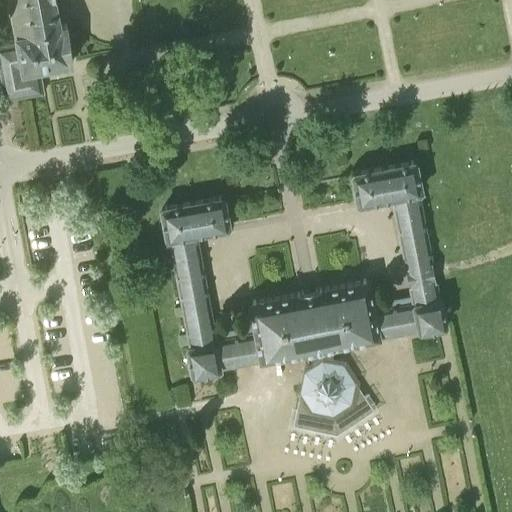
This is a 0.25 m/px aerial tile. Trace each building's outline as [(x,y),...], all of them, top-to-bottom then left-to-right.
[(10,0),(18,42),(0,45),(0,67),(6,98),(43,91),(39,66),(73,60),(66,23),(60,24),(55,0),(10,0)] [(369,51),(375,52),(378,29),(356,26),(350,70),(366,72),(369,51)] [(294,70),(300,66),(309,83),(324,75),(303,38),(283,49),(294,70)] [(416,81),(480,68),(478,54),(452,59),(433,62),(433,60),(412,64),(416,81)] [(224,197),(223,196),(222,196),(221,196),(221,195),(218,195),(218,196),(164,205),(164,206),(163,206),(162,207),(162,208),(164,221),(167,220),(190,343),(185,344),(189,371),(194,375),(219,371),(222,366),(222,364),(230,362),(259,356),(260,360),(296,353),(342,344),(382,337),(381,333),(409,328),(416,327),(416,329),(422,332),(445,327),(448,323),(442,297),(436,298),(416,183),(420,182),(416,162),(415,162),(415,161),(414,161),(413,161),(413,160),(410,160),(411,161),(355,171),(355,172),(354,172),(354,173),(353,174),(358,202),(394,196),(412,294),(377,301),(369,280),(369,279),(368,279),(368,278),(367,278),(366,278),(363,279),(252,300),(251,301),(251,302),(251,303),(250,303),(254,324),(214,331),(194,233),(230,226),(224,197)] [(304,365),(297,406),(294,422),(335,430),(372,406),(359,385),(339,359),(342,344),(296,353),(304,365)]
